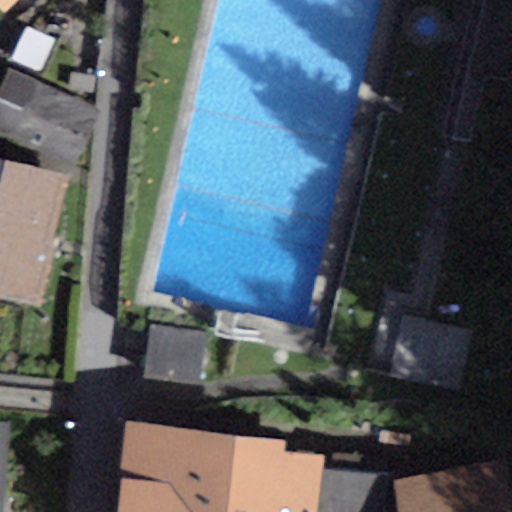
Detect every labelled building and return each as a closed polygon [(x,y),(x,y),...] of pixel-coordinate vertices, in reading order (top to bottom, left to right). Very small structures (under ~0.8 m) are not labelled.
[(511,0),(476,0),(445,134),(470,139),(485,75),(507,79),(511,55),(511,0)] [(16,76),(0,112),(0,122),(72,157),(94,111),(16,76)] [(3,164),(0,176),(0,280),(40,291),(52,247),(46,245),(64,180),(48,176),(3,164)] [(153,325),(147,372),(199,378),(205,332),(153,325)] [(306,511),(312,464),(242,454),(243,444),(144,432),(138,511),(306,511)] [(383,511),(388,473),(312,464),(306,511),(383,511)] [(419,511),(496,511),(492,478),(416,491),(419,511)]
